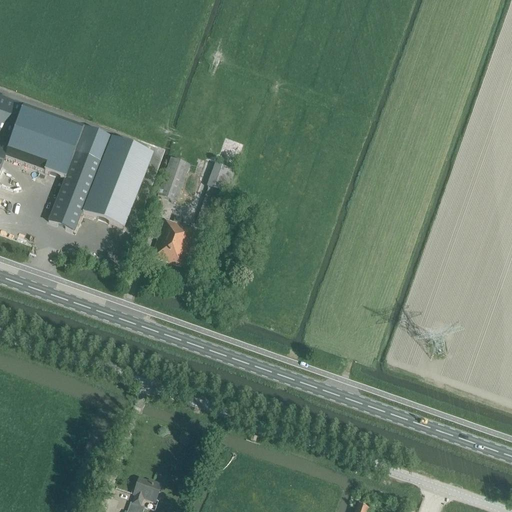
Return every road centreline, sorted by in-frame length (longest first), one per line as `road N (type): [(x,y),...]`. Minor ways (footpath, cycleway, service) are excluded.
road 1 (primary): [(511,456),(0,277)]
road 2 (unclassified): [(511,511),(0,334)]
